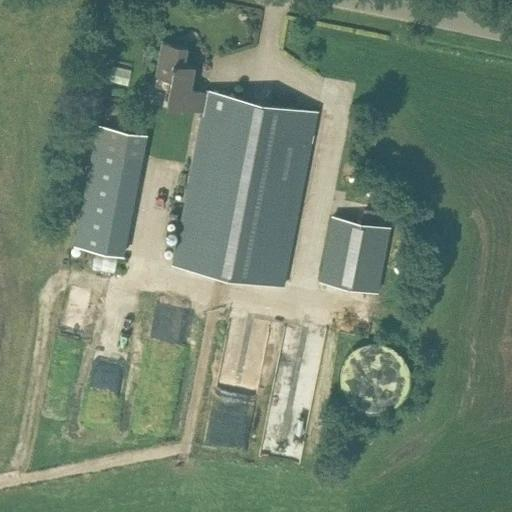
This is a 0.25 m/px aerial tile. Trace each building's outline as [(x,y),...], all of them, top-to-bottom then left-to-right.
[(283,286),(313,130),(317,111),(207,90),(207,92),(191,89),(195,66),(184,64),(188,46),(162,41),(155,75),(172,78),(167,104),(203,111),(174,264),(283,286)] [(123,256),(142,157),(93,148),(75,246),(123,256)] [(332,216),(319,281),(378,293),(390,227),(332,216)] [(296,360),(303,327),(286,324),(266,422),(305,430),(318,364),(296,360)] [(345,358),(340,368),(339,378),(340,388),(344,398),(351,406),(359,411),(369,415),(379,415),(389,412),(398,407),(405,400),(410,390),(412,380),(411,370),(407,361),(401,352),(393,346),(382,342),(372,342),(361,344),(352,350),(345,358)]
